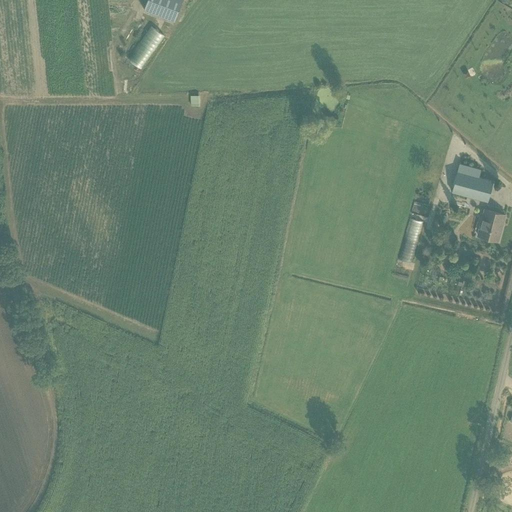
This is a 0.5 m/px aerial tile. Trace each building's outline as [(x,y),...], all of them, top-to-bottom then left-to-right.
[(129,17),(128,0),(118,0),(119,17),(129,17)] [(147,0),(143,10),(174,22),(182,0),(147,0)] [(131,61),(145,71),(169,38),(154,28),(131,61)] [(103,85),(110,84),(107,60),(96,62),(100,90),(103,89),(103,85)] [(191,106),(199,106),(199,95),(191,96),(191,106)] [(457,171),(452,192),(458,194),(468,196),(478,199),(487,202),(493,181),(483,179),(479,177),(481,170),(473,167),(459,164),(457,171)] [(500,223),(502,224),(505,215),(484,209),(477,235),(498,241),(498,240),(496,240),(499,228),(500,223)] [(416,268),(428,224),(415,220),(403,265),(416,268)] [(449,232),(445,236),(451,242),(455,238),(449,232)]
